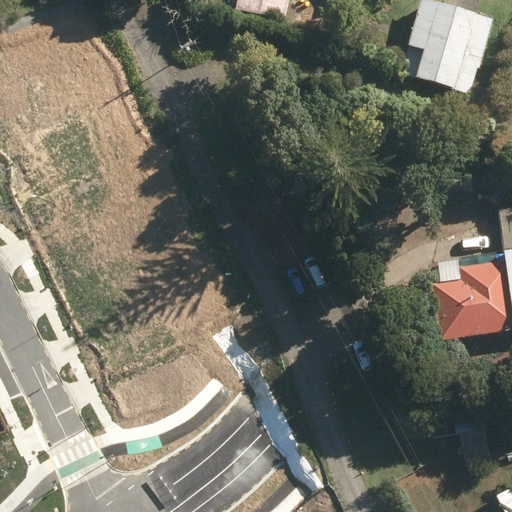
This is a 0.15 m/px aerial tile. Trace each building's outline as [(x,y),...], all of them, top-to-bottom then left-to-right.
[(238,0),(236,11),(284,23),(289,0),(238,0)] [(407,48),(399,76),(415,82),(470,98),(493,22),(421,1),(407,48)] [(511,62),(511,35),(500,33),(494,59),(511,64),(511,62)] [(444,178),(445,195),(471,194),(471,177),(444,178)] [(506,265),(460,271),(461,283),(433,286),(440,343),(511,333),(511,211),(499,213),(505,257),(506,265)] [(442,401),(444,416),(463,413),(462,399),(442,401)] [(459,434),(466,470),(490,465),(483,429),(459,434)] [(511,511),(511,489),(500,496),(507,511),(511,511)]
